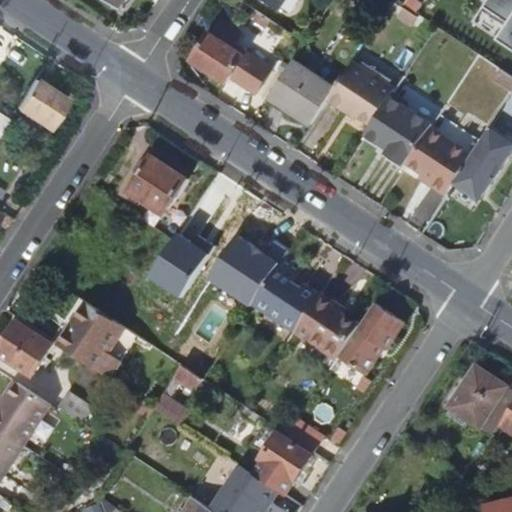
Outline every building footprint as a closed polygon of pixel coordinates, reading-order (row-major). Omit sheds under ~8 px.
[(107,0),(122,9),(128,0),(107,0)] [(265,0),(279,9),(284,0),(265,0)] [(423,3),(418,0),(409,0),(406,5),(416,12),(423,3)] [(511,0),(491,0),(486,8),(508,23),(497,40),(511,49),(511,0)] [(347,11),(335,30),(345,36),(358,18),(347,11)] [(272,70),(247,53),(245,57),(241,54),(236,51),(231,47),(240,34),(221,20),(212,34),(211,33),(192,60),(227,84),(230,78),(255,95),(272,70)] [(291,60),(268,95),(310,123),(326,99),(334,88),(291,60)] [(334,88),(326,99),(342,110),(345,105),(357,113),(355,116),(370,125),(390,93),(348,65),(334,88)] [(33,80),(15,106),(47,129),(66,100),(33,80)] [(405,103),(390,93),(370,125),(363,136),(377,145),(379,141),(389,148),(385,154),(403,167),(405,165),(429,128),(431,126),(407,110),(405,103)] [(511,153),(511,141),(491,127),(482,141),(471,157),(459,175),(452,186),(479,204),(486,193),(511,153)] [(471,157),(429,128),(405,165),(431,182),(428,186),(445,197),(452,186),(459,175),(471,157)] [(188,178),(153,155),(130,190),(166,214),(188,178)] [(256,302),(299,331),(323,295),(305,283),(302,287),(294,282),(307,261),(291,250),(256,302)] [(299,331),(341,360),(342,358),(363,326),(335,308),(338,304),(323,294),(323,295),(299,331)] [(88,302),(60,345),(112,380),(123,363),(111,355),(128,328),(121,324),(88,302)] [(363,326),(342,358),(367,374),(385,347),(389,350),(407,323),(377,304),(363,326)] [(18,322),(0,351),(0,354),(35,377),(53,346),(18,322)] [(128,328),(111,355),(123,363),(140,336),(128,328)] [(170,356),(163,367),(177,377),(185,365),(170,356)] [(206,379),(185,365),(177,377),(176,378),(181,381),(198,392),(206,379)] [(461,375),(444,402),(493,434),(511,404),(511,388),(479,368),(469,381),(461,375)] [(172,394),(181,381),(176,378),(168,391),(172,394)] [(51,404),(18,382),(0,409),(0,428),(25,445),(51,404)] [(168,391),(156,409),(181,425),(190,413),(179,406),(182,401),(172,394),(168,391)] [(76,397),(66,412),(85,425),(95,409),(76,397)] [(133,408),(150,419),(156,409),(141,398),(133,408)] [(248,407),(243,414),(256,422),(260,415),(248,407)] [(511,410),(502,426),(511,432),(511,410)] [(291,435),(316,451),(324,437),(300,422),(291,435)] [(0,485),(25,446),(25,445),(0,428),(0,485)] [(280,433),(313,455),(316,451),(291,435),(282,429),(280,433)] [(173,443),(158,433),(150,444),(166,454),(173,443)] [(287,495),(313,455),(280,433),(262,460),(265,462),(257,475),(287,495)] [(218,511),(195,496),(186,510),(188,511),(218,511)] [(511,511),(511,497),(488,504),(489,511),(511,511)]
